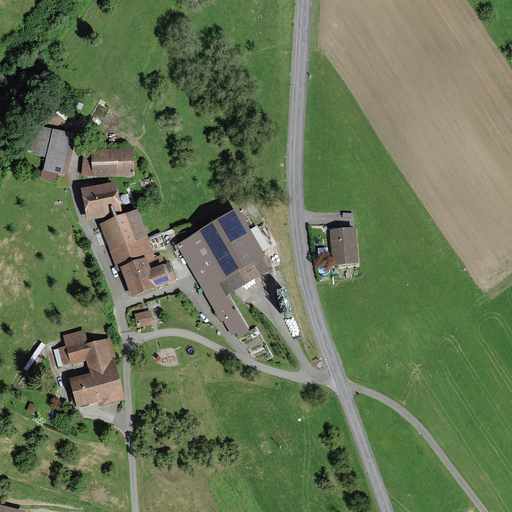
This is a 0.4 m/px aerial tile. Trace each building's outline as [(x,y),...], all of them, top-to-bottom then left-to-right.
[(71,134),(39,127),(34,152),(45,155),(41,171),(62,175),(71,134)] [(130,149),(93,150),(94,176),(131,175),(130,149)] [(113,185),(79,192),(85,219),(118,213),(113,185)] [(135,212),(101,226),(129,298),(170,282),(163,264),(148,270),(145,260),(152,257),(135,212)] [(238,212),(177,247),(221,324),(223,323),(232,337),(237,335),(239,339),(249,334),(227,296),(270,272),(264,261),(266,260),(238,212)] [(354,231),(329,232),(331,265),(356,264),(354,231)] [(149,312),(135,316),(137,326),(151,323),(149,312)] [(81,331),(61,336),(68,363),(86,358),(89,374),(64,380),(72,412),(123,399),(108,340),(85,346),(81,331)]
